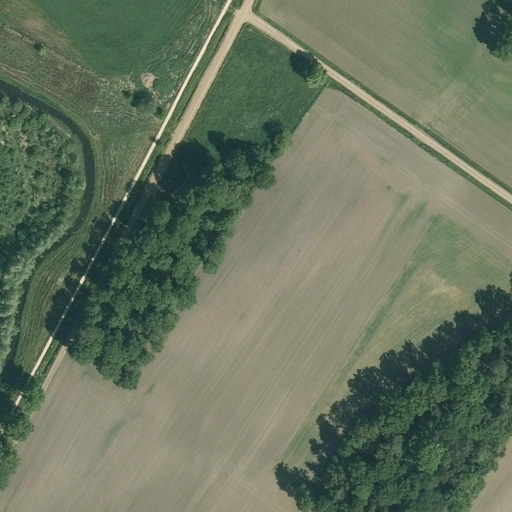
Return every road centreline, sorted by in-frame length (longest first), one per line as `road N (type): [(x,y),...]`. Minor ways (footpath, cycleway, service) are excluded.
road 1 (track): [(0,469),(250,0)]
road 2 (track): [(511,204),(243,13)]
